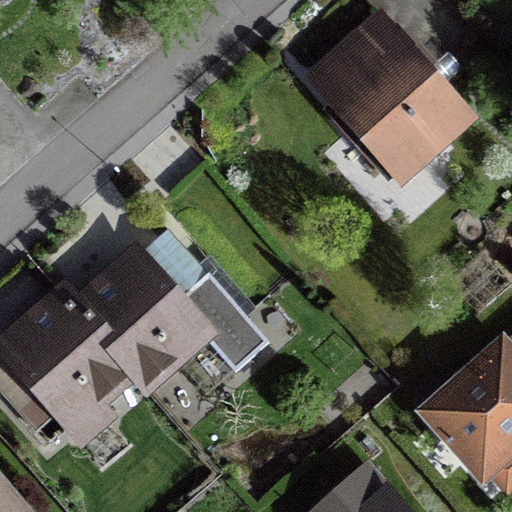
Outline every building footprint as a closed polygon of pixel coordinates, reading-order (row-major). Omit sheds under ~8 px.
[(373,23),(310,78),(397,178),(460,123),(422,79),(373,23)] [(75,312),(61,297),(60,298),(140,388),(177,355),(197,337),(231,375),(265,346),(205,278),(174,306),(143,271),(128,285),(118,274),(75,312)] [(60,298),(16,337),(0,351),(0,396),(16,415),(39,395),(57,415),(67,426),(89,406),(92,404),(126,374),(139,389),(140,388),(60,298)] [(511,365),(499,351),(426,415),(479,476),(511,447),(511,365)] [(410,511),(369,466),(317,511),(410,511)]
